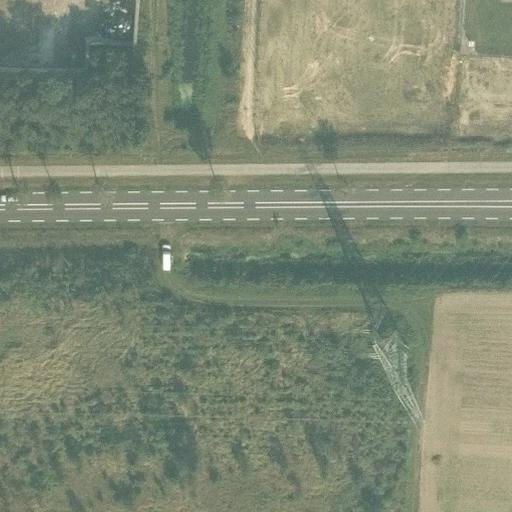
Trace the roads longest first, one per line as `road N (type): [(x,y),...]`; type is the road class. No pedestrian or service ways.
road 1 (track): [(167,206),(174,291),(402,300),(420,308),(426,323),(419,511)]
road 2 (secondary): [(0,207),(424,203)]
